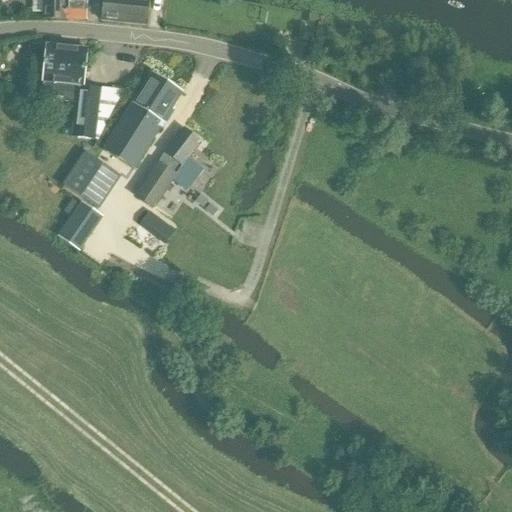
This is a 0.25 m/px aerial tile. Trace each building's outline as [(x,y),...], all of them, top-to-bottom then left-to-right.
[(43,0),(43,18),(57,19),(64,19),(65,3),(72,4),(72,0),(43,0)] [(65,3),(64,19),(85,20),(85,0),(72,0),(72,4),(65,3)] [(145,26),(147,0),(104,0),(103,22),(145,26)] [(41,95),(41,96),(62,98),(62,103),(74,104),(71,139),(97,141),(124,91),(85,87),(89,50),(46,46),(42,83),(41,95)] [(133,171),(181,93),(152,74),(133,105),(103,150),(133,171)] [(165,155),(136,196),(153,208),(154,205),(172,179),(187,191),(202,171),(186,159),(199,142),(183,130),(164,154),(165,155)] [(86,155),(63,189),(96,211),(119,177),(86,155)] [(72,218),(58,239),(79,252),(101,218),(81,205),(80,206),(72,201),(64,213),(72,218)] [(148,214),(140,224),(148,230),(156,219),(148,214)]
